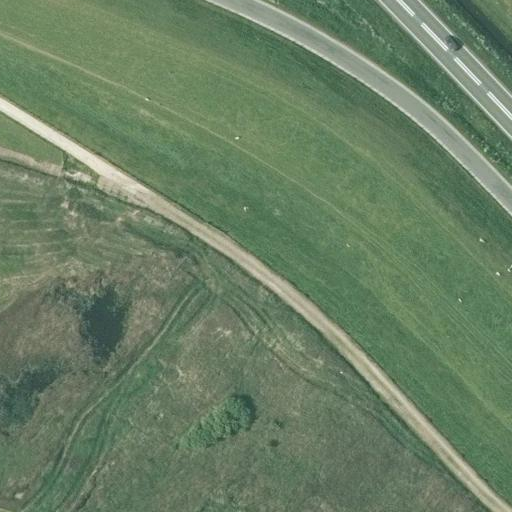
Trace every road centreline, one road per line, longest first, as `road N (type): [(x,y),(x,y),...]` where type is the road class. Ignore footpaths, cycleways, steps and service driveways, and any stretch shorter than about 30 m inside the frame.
road 1 (track): [(0,154),(146,202),(243,258),(342,341),(500,511)]
road 2 (unclassified): [(511,202),(402,98),(232,0)]
road 3 (trunk): [(511,121),(394,0)]
